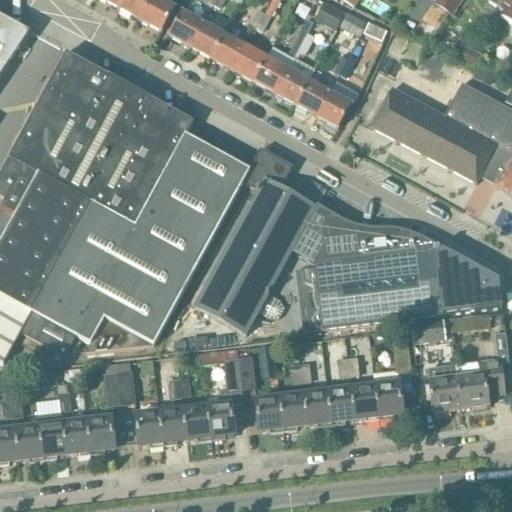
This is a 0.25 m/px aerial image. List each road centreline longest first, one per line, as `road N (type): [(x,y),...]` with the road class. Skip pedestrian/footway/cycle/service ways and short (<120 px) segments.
road 1 (unclassified): [(33,0),(511,266)]
road 2 (residential): [(511,472),(490,448),(0,507)]
road 3 (secondary): [(511,476),(177,511)]
